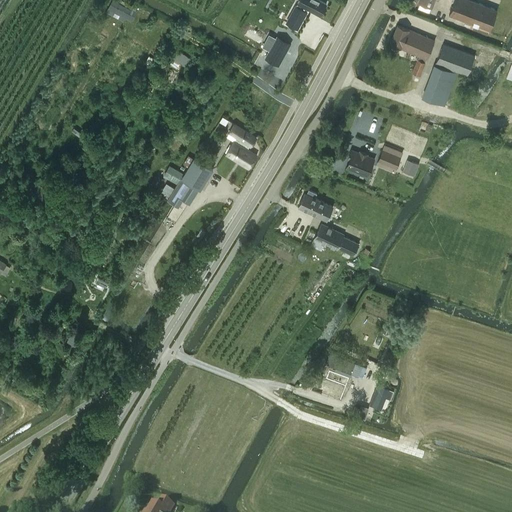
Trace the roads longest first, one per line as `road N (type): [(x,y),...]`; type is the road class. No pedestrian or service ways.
road 1 (tertiary): [(57,511),(280,154),(364,0)]
road 2 (unclassified): [(379,0),(83,511)]
road 3 (track): [(511,116),(460,115),(341,76)]
